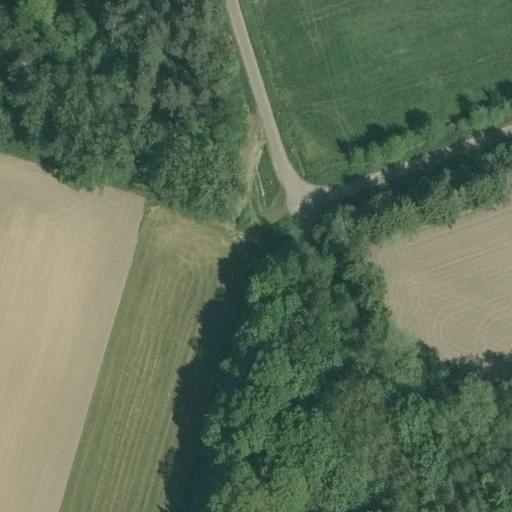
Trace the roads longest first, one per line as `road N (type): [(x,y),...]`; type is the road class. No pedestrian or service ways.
road 1 (residential): [(511,136),(359,188),(301,192),(278,155),(230,0)]
road 2 (track): [(301,192),(329,511)]
